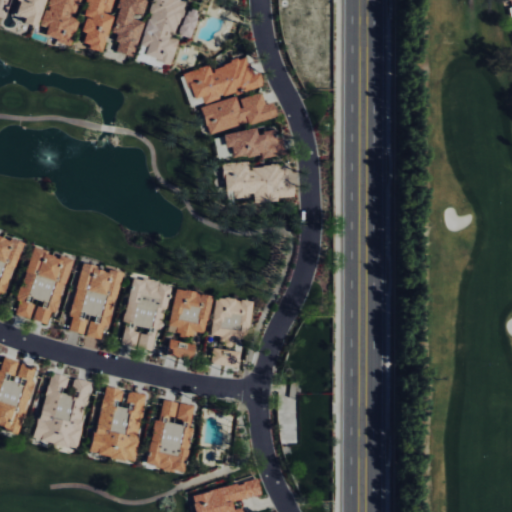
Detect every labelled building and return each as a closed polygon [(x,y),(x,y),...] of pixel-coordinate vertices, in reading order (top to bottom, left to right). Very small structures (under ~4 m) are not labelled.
[(9,0),(9,2),(12,3),(7,22),(29,28),(37,0),(9,0)] [(66,45),(73,20),(71,19),(76,0),(43,0),(36,26),(42,27),(39,38),(66,45)] [(98,52),(108,17),(104,15),(108,0),(82,0),(78,15),(81,16),(76,33),(81,34),(77,46),(98,52)] [(129,58),(139,20),(136,19),(141,0),(115,0),(107,33),(115,35),(110,53),(129,58)] [(174,39),(172,38),(181,1),(179,0),(148,0),(136,46),(142,48),(139,57),(167,64),(174,39)] [(176,37),(188,39),(194,11),(181,9),(176,37)] [(180,74),(189,101),(198,98),(200,105),(260,86),(256,75),(251,77),(244,58),(207,70),(206,66),(180,74)] [(234,97),(196,108),(204,136),(274,117),(270,103),(262,105),(259,93),(234,100),(234,97)] [(216,135),(219,148),(225,147),(227,160),(258,154),(259,160),(277,156),(273,131),(251,134),(250,129),(216,135)] [(284,166),(245,168),(244,163),(218,164),(219,192),(228,192),(229,199),(250,197),(250,204),(275,202),(274,198),(292,197),(291,183),(285,184),(284,166)] [(67,259),(27,249),(10,314),(26,318),(30,301),(35,302),(30,321),(43,325),(46,312),(53,314),(67,259)] [(65,317),(68,318),(65,332),(81,336),(80,336),(101,340),(115,273),(103,271),(76,265),(65,317)] [(117,345),(135,347),(135,350),(148,351),(150,333),(147,333),(150,307),(162,308),(165,284),(125,279),(117,345)] [(164,326),(175,328),(173,335),(189,338),(190,332),(200,334),(207,296),(171,290),(164,326)] [(248,302),(211,298),(207,336),(219,337),(219,342),(243,344),(248,302)] [(190,359),(191,344),(164,342),(163,357),(190,359)] [(208,364),(234,369),(237,354),(211,348),(208,364)] [(0,430),(16,435),(33,369),(17,365),(17,362),(1,358),(0,360),(0,430)] [(87,383),(70,379),(68,396),(61,394),(64,377),(45,374),(32,442),(74,450),(87,383)] [(142,395),(126,392),(123,409),(116,407),(119,391),(101,387),(88,454),(130,462),(142,395)] [(143,467),(180,474),(186,444),(177,442),(180,423),(188,425),(191,407),(160,401),(156,421),(151,420),(143,467)] [(240,511),(240,508),(230,510),(228,502),(259,496),(255,480),(188,495),(191,511),(240,511)]
